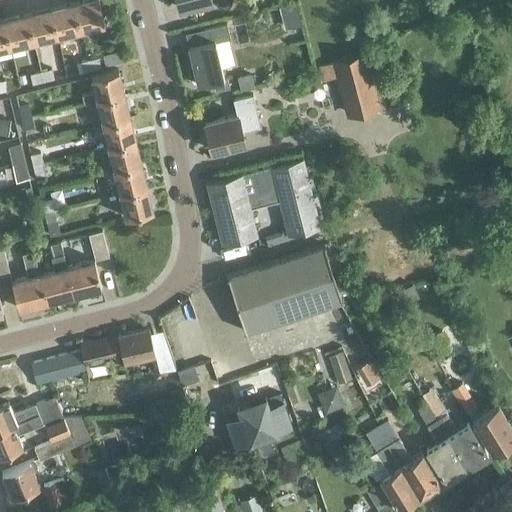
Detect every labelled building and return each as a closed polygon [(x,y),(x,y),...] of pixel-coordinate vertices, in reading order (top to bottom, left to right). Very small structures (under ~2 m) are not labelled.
[(97,0),(77,0),(72,1),(78,29),(103,23),(97,0)] [(295,0),(278,5),(283,27),(301,22),(295,0)] [(78,29),(72,1),(48,7),(55,35),(78,29)] [(48,7),(25,13),(31,40),(55,35),(48,7)] [(31,40),(25,13),(1,18),(8,46),(31,40)] [(206,41),(188,46),(197,84),(212,80),(215,90),(229,86),(226,75),(223,76),(214,40),(229,36),(226,21),(203,27),(206,41)] [(123,51),(104,56),(106,64),(125,60),(123,51)] [(336,60),(340,75),(350,113),(374,106),(359,54),(336,60)] [(86,59),(89,68),(100,66),(97,56),(86,59)] [(89,68),(86,59),(75,61),(78,71),(89,68)] [(40,70),(42,80),(53,77),(51,68),(40,70)] [(96,99),(123,92),(117,68),(90,74),(94,89),(81,92),(83,101),(96,98),(96,99)] [(42,80),(40,70),(29,73),(31,82),(42,80)] [(250,72),(237,75),(240,89),(253,85),(250,72)] [(34,82),(36,94),(60,89),(57,77),(34,82)] [(0,102),(13,100),(10,89),(0,91),(0,102)] [(129,116),(123,92),(96,99),(102,122),(129,116)] [(204,121),(210,149),(244,140),(242,130),(254,127),(249,107),(255,105),(252,93),(232,98),(236,113),(204,121)] [(28,103),(18,105),(21,117),(31,115),(28,103)] [(34,126),(31,115),(21,117),(24,128),(34,126)] [(134,139),(129,116),(102,122),(107,146),(134,139)] [(0,117),(0,133),(7,134),(9,119),(0,117)] [(53,120),(40,124),(43,135),(57,132),(53,120)] [(134,139),(107,146),(113,169),(140,162),(134,139)] [(12,163),(24,160),(19,142),(7,145),(12,163)] [(32,164),(42,162),(39,151),(30,153),(32,164)] [(302,157),(206,181),(221,243),(248,236),(246,229),(255,227),(249,206),(278,199),(284,219),(292,217),(295,231),(319,225),(302,157)] [(24,160),(12,163),(16,180),(28,177),(24,160)] [(45,172),(42,162),(32,164),(35,175),(45,172)] [(140,162),(113,169),(118,192),(145,186),(140,162)] [(22,202),(33,199),(30,185),(19,188),(22,202)] [(151,210),(145,186),(118,192),(124,217),(151,210)] [(44,210),(53,208),(51,197),(41,200),(44,210)] [(53,208),(44,210),(47,221),(56,219),(53,208)] [(94,258),(107,254),(101,230),(87,233),(94,258)] [(54,268),(38,272),(45,300),(73,293),(68,276),(65,265),(62,254),(58,241),(50,243),(53,256),(51,256),(54,268)] [(243,331),(340,299),(322,243),(225,275),(243,331)] [(45,300),(38,272),(37,272),(32,250),(21,252),(26,275),(10,279),(17,308),(45,300)] [(68,276),(73,293),(100,286),(92,258),(65,265),(68,276)] [(412,283),(398,289),(405,302),(418,295),(412,283)] [(373,297),(365,302),(369,307),(377,303),(373,297)] [(148,328),(79,342),(82,360),(109,355),(111,362),(153,353),(148,328)] [(437,355),(449,348),(440,330),(428,336),(437,355)] [(66,352),(71,373),(83,370),(78,349),(66,352)] [(343,350),(329,355),(338,381),(352,377),(343,350)] [(71,373),(66,352),(54,355),(59,376),(71,373)] [(59,376),(54,355),(43,357),(49,378),(59,376)] [(49,378),(43,357),(29,361),(34,382),(49,378)] [(461,382),(451,388),(459,402),(461,401),(490,448),(500,442),(505,443),(511,439),(511,426),(496,401),(475,414),(472,409),(475,405),(469,396),(461,382)] [(86,386),(76,388),(77,395),(87,394),(86,386)] [(44,423),(62,416),(53,395),(11,412),(7,400),(0,402),(0,427),(13,422),(39,411),(43,421),(44,423)] [(426,404),(434,416),(464,464),(473,459),(477,461),(483,457),(483,452),(486,450),(467,420),(455,427),(445,411),(443,412),(435,399),(426,404)] [(343,403),(330,405),(332,420),(346,418),(343,403)] [(175,425),(191,422),(189,409),(172,412),(175,425)] [(13,422),(0,427),(0,453),(20,445),(15,432),(43,421),(39,411),(13,422)] [(50,439),(32,446),(37,458),(88,438),(78,415),(65,415),(62,417),(68,431),(50,439)] [(43,423),(50,439),(68,431),(62,417),(62,416),(44,423),(43,423)] [(436,439),(423,447),(442,478),(444,476),(450,478),(455,474),(455,470),(464,464),(434,416),(426,422),(436,439)] [(386,417),(375,424),(385,441),(418,492),(426,487),(432,489),(438,485),(438,480),(439,479),(421,448),(409,455),(386,417)] [(126,424),(112,428),(116,442),(130,437),(126,424)] [(385,441),(375,424),(363,431),(387,469),(377,475),(395,506),(397,505),(403,506),(408,503),(409,497),(418,492),(385,441)] [(269,440),(254,446),(259,459),(274,453),(269,440)] [(199,450),(186,454),(190,467),(203,463),(199,450)] [(32,458),(28,459),(0,470),(10,494),(37,484),(32,470),(36,469),(32,458)] [(124,461),(104,466),(110,488),(130,482),(124,461)] [(224,474),(216,478),(219,485),(227,481),(224,474)] [(49,505),(69,497),(61,477),(41,485),(49,505)] [(227,511),(215,478),(124,511),(227,511)] [(380,511),(390,504),(375,480),(365,487),(380,511)] [(260,511),(254,493),(238,498),(242,511),(260,511)]
